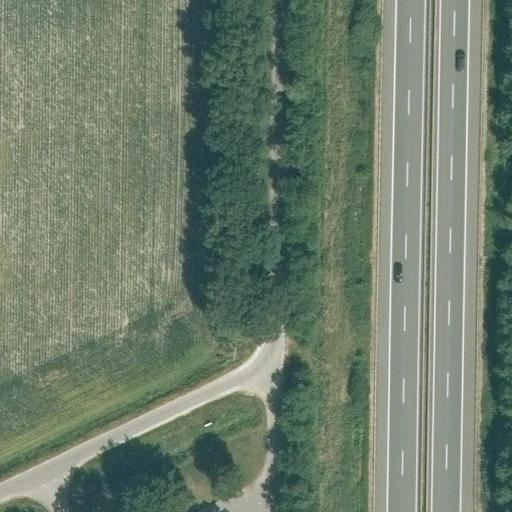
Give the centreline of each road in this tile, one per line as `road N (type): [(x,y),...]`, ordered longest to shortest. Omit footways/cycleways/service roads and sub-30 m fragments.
road 1 (residential): [(0,493),(277,359),(277,0)]
road 2 (motorway): [(411,0),(401,511)]
road 3 (motorway): [(447,511),(455,0)]
road 4 (track): [(277,359),(276,511)]
